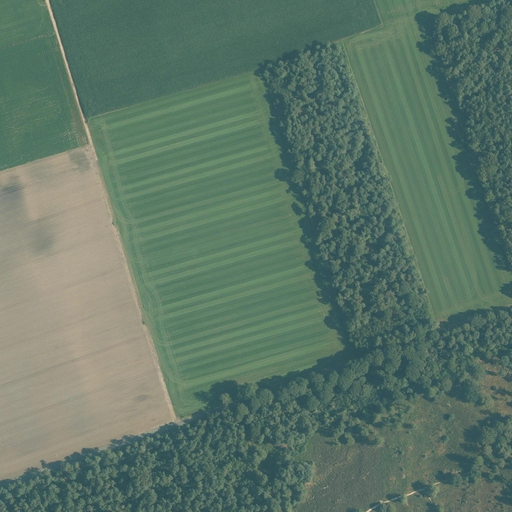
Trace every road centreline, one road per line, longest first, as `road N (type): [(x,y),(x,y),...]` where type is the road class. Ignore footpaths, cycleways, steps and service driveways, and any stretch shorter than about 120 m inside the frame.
road 1 (unclassified): [(0,486),(511,306)]
road 2 (unknown): [(47,0),(170,426)]
road 3 (track): [(511,267),(424,23)]
road 4 (track): [(428,336),(368,216)]
